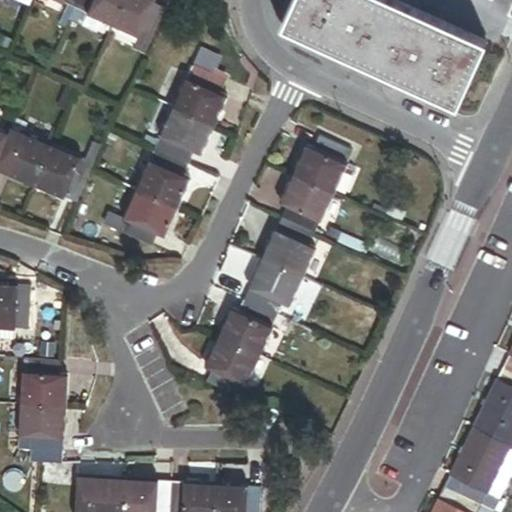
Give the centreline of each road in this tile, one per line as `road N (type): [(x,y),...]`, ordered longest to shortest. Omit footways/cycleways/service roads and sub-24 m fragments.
road 1 (residential): [(297,73),(188,298),(117,302),(0,242)]
road 2 (residential): [(321,511),(490,156)]
road 3 (residential): [(490,156),(297,73)]
